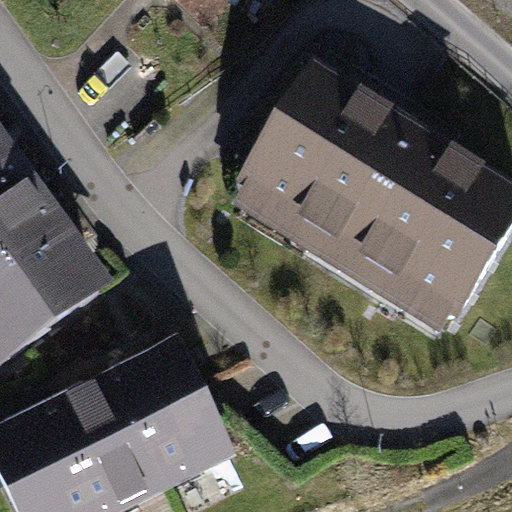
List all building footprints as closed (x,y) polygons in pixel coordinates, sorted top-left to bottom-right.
[(314,76),(246,185),(458,317),(511,230),(511,199),(436,152),(434,156),(400,135),(402,131),(314,76)] [(0,157),(0,355),(5,363),(99,296),(0,157)] [(178,355),(114,387),(165,489),(229,457),(178,355)] [(114,387),(50,418),(96,511),(117,511),(165,489),(114,387)] [(96,511),(50,418),(0,442),(0,478),(16,511),(96,511)]
